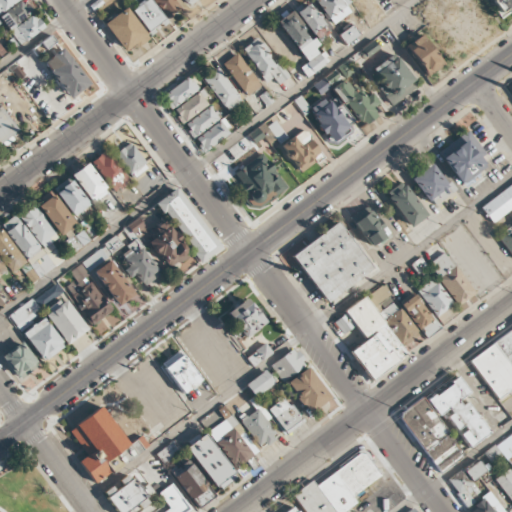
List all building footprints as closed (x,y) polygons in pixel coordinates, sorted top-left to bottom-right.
[(0,0),(0,13),(17,0),(0,0)] [(167,22),(150,0),(144,0),(131,10),(150,35),(167,22)] [(155,0),(164,15),(178,7),(173,0),(155,0)] [(314,0),(331,24),(349,12),(345,5),(349,2),(348,0),(314,0)] [(511,0),(492,0),(504,16),(511,10),(511,0)] [(0,15),(7,28),(32,15),(25,1),(0,13),(0,15)] [(317,40),(329,31),(308,3),(296,12),(317,40)] [(135,43),(138,47),(150,39),(126,8),(104,24),(125,51),(135,43)] [(318,49),(290,12),(276,23),(304,60),(318,49)] [(10,31),(21,45),(45,27),(34,13),(10,31)] [(345,44),(359,35),(351,25),(338,35),(345,44)] [(442,65),(422,34),(405,46),(426,77),(442,65)] [(44,62),(60,47),(49,35),(33,50),(44,62)] [(278,61),(275,64),(257,38),(242,49),(266,83),(273,78),(277,85),(289,77),(278,61)] [(357,51),(363,60),(379,49),(373,40),(357,51)] [(43,64),(71,99),(90,83),(62,49),(43,64)] [(299,68),(306,78),(329,60),(322,51),(299,68)] [(261,85),(236,53),(221,64),(247,96),(261,85)] [(370,72),(395,104),(418,86),(393,53),(370,72)] [(352,73),(345,61),(337,66),(345,78),(352,73)] [(240,103),(220,67),(204,76),(224,112),(240,103)] [(312,86),(319,94),(341,76),(335,68),(312,86)] [(197,91),(189,78),(162,94),(170,108),(197,91)] [(364,97),(356,86),(352,89),(345,80),(334,88),(361,127),(377,116),(372,108),(379,104),(371,92),(364,97)] [(208,106),(200,93),(173,109),(181,122),(208,106)] [(302,114),(309,109),(300,96),(293,101),(302,114)] [(308,109),(334,147),(353,134),(346,124),(352,120),(340,103),(332,109),(325,97),(308,109)] [(184,125),(194,138),(219,118),(209,105),(184,125)] [(0,143),(17,130),(0,108),(0,143)] [(231,132),(221,120),(195,139),(204,152),(231,132)] [(268,125),(279,143),(286,138),(276,121),(268,125)] [(438,151),(458,184),(485,167),(479,157),(483,155),(469,131),(438,151)] [(282,144),(299,172),(323,158),(312,139),(300,146),(294,137),(282,144)] [(133,178),(148,167),(129,142),(114,154),(133,178)] [(221,171),(237,160),(229,148),(213,160),(221,171)] [(91,161),(114,193),(130,182),(107,150),(91,161)] [(253,210),(287,189),(264,153),(230,174),(253,210)] [(106,193),(89,163),(72,173),(89,203),(106,193)] [(452,190),(432,163),(411,179),(431,206),(452,190)] [(53,188),(72,216),(89,205),(70,177),(53,188)] [(425,216),(401,181),(384,193),(408,228),(425,216)] [(491,223),(511,207),(511,183),(480,207),(491,223)] [(176,188),(157,202),(200,262),(219,248),(176,188)] [(38,205),(59,236),(75,225),(54,194),(38,205)] [(41,249),(57,239),(37,205),(20,215),(41,249)] [(387,235),(368,207),(351,219),(369,247),(387,235)] [(27,259),(41,248),(14,215),(1,226),(27,259)] [(147,232),(137,218),(122,228),(129,239),(140,233),(164,270),(188,254),(166,220),(147,232)] [(337,222),(291,256),(327,303),(372,269),(337,222)] [(511,225),(497,233),(511,260),(511,225)] [(26,262),(2,229),(0,230),(0,255),(13,272),(26,262)] [(90,241),(82,231),(66,242),(74,253),(90,241)] [(87,270),(122,245),(116,237),(81,262),(87,270)] [(128,278),(136,274),(142,286),(159,277),(141,244),(122,255),(128,267),(123,269),(128,278)] [(458,306),(474,293),(444,252),(427,264),(458,306)] [(411,264),(417,273),(426,267),(420,258),(411,264)] [(93,271),(117,306),(134,294),(111,260),(93,271)] [(69,272),(75,281),(66,287),(91,326),(111,312),(89,278),(90,277),(81,264),(69,272)] [(417,289),(434,317),(452,306),(435,278),(417,289)] [(370,294),(377,303),(390,295),(384,285),(370,294)] [(438,329),(417,293),(402,302),(423,338),(438,329)] [(418,335),(390,295),(382,301),(387,307),(377,314),(365,297),(332,321),(342,335),(355,325),(365,340),(349,351),(370,381),(407,355),(402,347),(418,335)] [(45,310),(64,344),(86,331),(66,298),(45,310)] [(241,338),(265,325),(249,298),(226,311),(241,338)] [(18,330),(42,314),(31,299),(8,315),(18,330)] [(43,361),(64,345),(43,318),(22,333),(43,361)] [(511,326),(467,357),(496,399),(511,388),(511,326)] [(2,355),(16,379),(38,367),(23,342),(2,355)] [(253,367),(271,353),(265,344),(246,357),(253,367)] [(270,365),(281,381),(305,363),(294,347),(270,365)] [(182,395),(201,381),(179,351),(161,364),(182,395)] [(285,383),(301,406),(303,404),(309,413),(330,398),(307,367),(285,383)] [(245,382),(253,397),(274,386),(267,371),(245,382)] [(467,448),(488,433),(464,398),(470,395),(458,378),(426,400),(436,415),(448,408),(452,414),(446,418),(467,448)] [(266,408),(285,435),(302,422),(284,396),(266,408)] [(465,455),(421,397),(397,416),(441,473),(465,455)] [(87,456),(79,461),(94,483),(135,454),(101,406),(68,429),(87,456)] [(279,436),(259,408),(241,421),(261,449),(279,436)] [(218,437),(236,467),(252,457),(234,427),(218,437)] [(203,434),(185,449),(218,490),(236,476),(203,434)] [(156,454),(163,463),(180,450),(173,441),(156,454)] [(502,456),(494,445),(483,453),(491,464),(502,456)] [(346,511),(345,510),(356,503),(351,496),(380,476),(363,451),(314,484),(312,481),(294,493),(306,511),(346,511)] [(465,506),(481,495),(472,480),(485,471),(478,460),(448,480),(465,506)] [(213,497),(192,461),(172,473),(194,509),(213,497)] [(511,472),(509,469),(495,479),(511,503),(511,472)] [(117,511),(136,511),(149,503),(128,474),(118,481),(120,483),(105,494),(117,511)] [(190,511),(191,511),(171,483),(158,493),(169,509),(163,511),(190,511)] [(504,511),(490,492),(467,508),(469,511),(504,511)]
